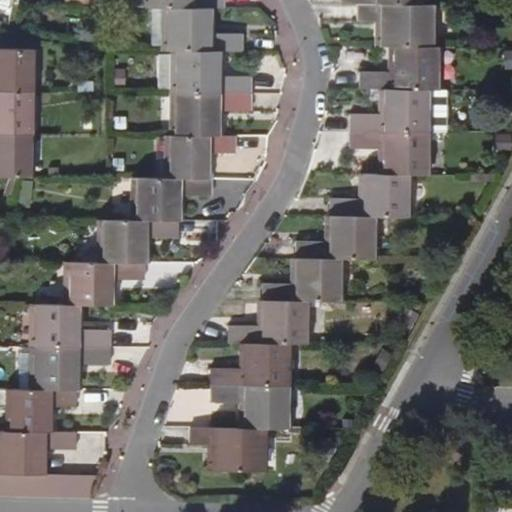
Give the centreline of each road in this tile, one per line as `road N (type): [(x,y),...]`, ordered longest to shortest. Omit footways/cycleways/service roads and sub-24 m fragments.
road 1 (residential): [(128,511),(135,464),(176,346),(259,229),(294,163),(316,68),(289,0)]
road 2 (residential): [(511,214),(420,378)]
road 3 (residential): [(420,378),(342,511)]
